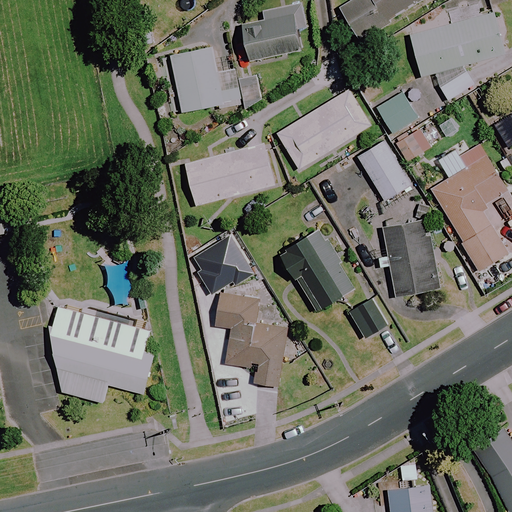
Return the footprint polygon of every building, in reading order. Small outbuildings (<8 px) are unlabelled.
[(426,0),(356,0),(342,10),(362,42),(426,0)] [(306,28),(301,6),(265,13),(266,21),(245,25),(252,61),(303,51),(299,29),(306,28)] [(424,77),(435,73),(440,88),(442,88),(446,101),(475,92),(466,64),(505,52),(492,13),(412,39),(424,77)] [(219,73),(215,49),(174,55),(184,113),(242,103),(236,70),(219,73)] [(372,126),(351,90),(279,134),(301,169),(372,126)] [(420,118),(405,94),(380,109),(395,134),(420,118)] [(511,148),(511,146),(511,116),(497,125),(511,148)] [(431,122),(421,127),(420,126),(397,139),(409,161),(433,147),(431,145),(442,139),(431,122)] [(413,185),(385,141),(360,157),(387,201),(413,185)] [(276,186),(267,145),(187,164),(196,205),(276,186)] [(509,192),(483,146),(464,157),(470,169),(434,189),(491,287),(511,275),(511,265),(507,256),(510,254),(482,207),(509,192)] [(440,290),(426,221),(384,230),(389,256),(380,258),(383,269),(390,267),(397,298),(440,290)] [(358,288),(323,230),(283,254),(318,312),(358,288)] [(259,299),(221,295),(217,325),(234,327),(229,363),(259,367),(257,383),(281,387),(289,328),(256,323),(259,299)] [(390,325),(375,297),(351,310),(367,338),(390,325)] [(150,331),(54,305),(46,329),(62,392),(98,401),(104,383),(143,394),(154,354),(145,352),(150,331)] [(511,437),(506,427),(476,444),(511,510),(511,437)] [(433,511),(430,486),(390,492),(392,511),(433,511)]
